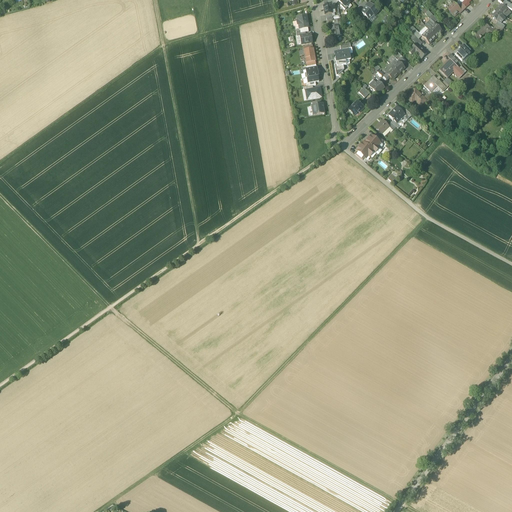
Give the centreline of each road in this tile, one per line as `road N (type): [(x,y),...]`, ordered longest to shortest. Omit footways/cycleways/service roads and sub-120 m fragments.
road 1 (track): [(0,195),(110,309),(237,413),(416,511)]
road 2 (track): [(429,218),(237,413),(113,501)]
road 3 (track): [(338,145),(0,387)]
road 4 (track): [(0,162),(162,46),(313,3)]
road 5 (track): [(154,0),(199,244)]
road 6 (residential): [(338,145),(429,218),(511,264)]
road 7 (residential): [(490,0),(338,145)]
road 8 (residential): [(396,511),(511,357)]
road 9 (residential): [(313,0),(338,145)]
